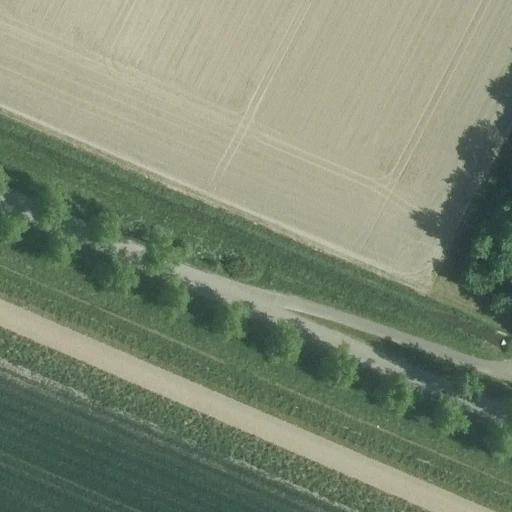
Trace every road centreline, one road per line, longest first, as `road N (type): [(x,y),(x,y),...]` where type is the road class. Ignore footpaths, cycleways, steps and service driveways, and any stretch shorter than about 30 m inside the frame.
road 1 (unclassified): [(511,424),(228,305)]
road 2 (unclassified): [(228,305),(300,309),(511,372)]
road 3 (unclassified): [(228,305),(0,204)]
